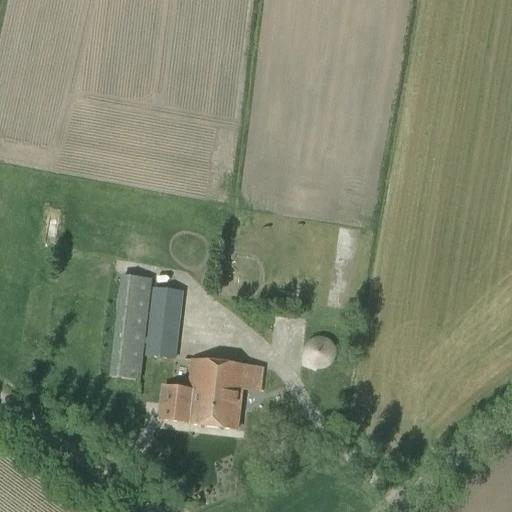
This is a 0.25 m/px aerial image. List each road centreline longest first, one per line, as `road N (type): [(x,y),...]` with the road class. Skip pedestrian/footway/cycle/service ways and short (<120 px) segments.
road 1 (track): [(0,400),(151,511)]
road 2 (unclassified): [(403,511),(511,407)]
